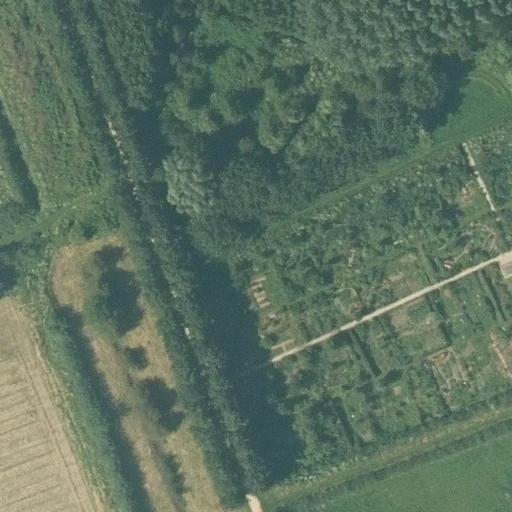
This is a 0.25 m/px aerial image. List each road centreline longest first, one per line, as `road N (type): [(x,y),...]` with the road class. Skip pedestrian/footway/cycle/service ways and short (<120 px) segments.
road 1 (track): [(511,114),(163,280)]
road 2 (track): [(275,511),(511,410)]
